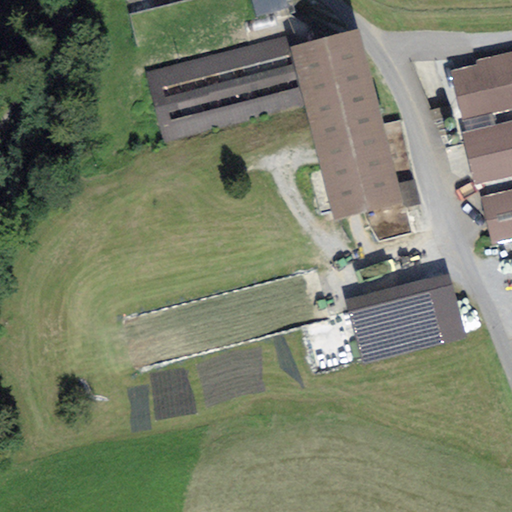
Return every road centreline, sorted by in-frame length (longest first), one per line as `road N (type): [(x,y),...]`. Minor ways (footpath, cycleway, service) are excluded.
road 1 (unclassified): [(511,374),(387,65),(333,0)]
road 2 (unclassified): [(0,131),(44,60),(68,0)]
